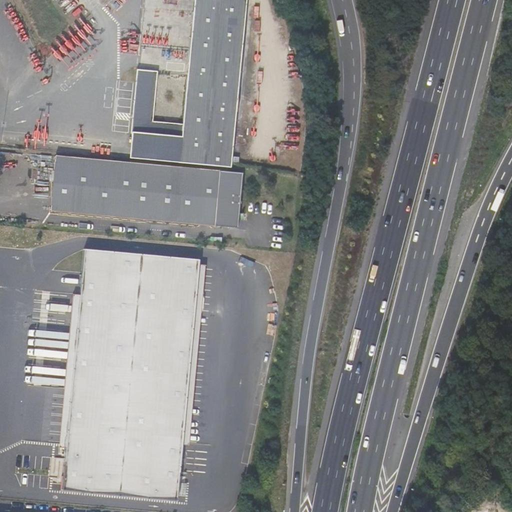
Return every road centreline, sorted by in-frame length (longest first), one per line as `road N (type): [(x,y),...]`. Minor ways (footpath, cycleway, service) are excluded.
road 1 (motorway): [(361,511),(487,0)]
road 2 (motorway): [(450,0),(324,511)]
road 3 (motorway): [(341,0),(352,63),(347,146),(306,370),(295,511)]
road 4 (motorway): [(394,511),(483,222),(511,161)]
